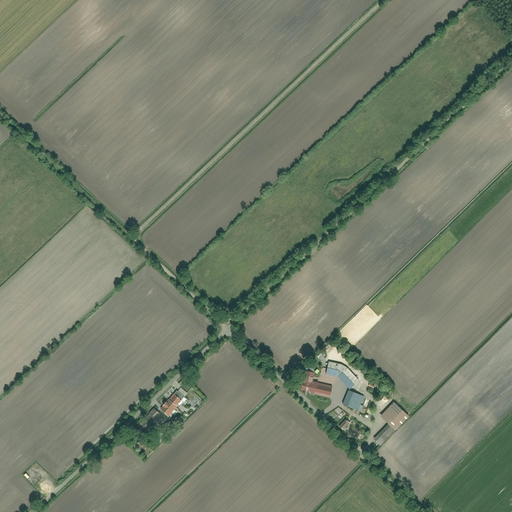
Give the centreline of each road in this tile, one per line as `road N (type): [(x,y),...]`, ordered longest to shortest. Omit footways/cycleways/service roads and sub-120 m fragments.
road 1 (unclassified): [(34,511),(231,329)]
road 2 (unclassified): [(422,511),(231,329)]
road 3 (track): [(333,231),(511,56)]
road 4 (track): [(131,238),(0,114)]
road 5 (unclassified): [(231,329),(333,231)]
road 6 (unclassified): [(231,329),(131,238)]
